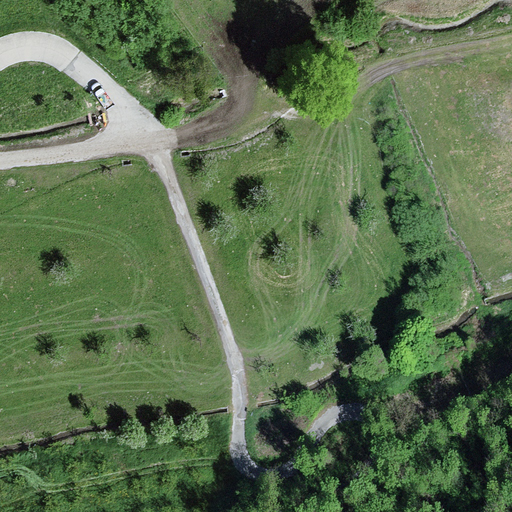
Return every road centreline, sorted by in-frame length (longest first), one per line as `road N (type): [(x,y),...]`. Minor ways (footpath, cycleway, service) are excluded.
road 1 (track): [(145,141),(218,314),(242,397),(237,511)]
road 2 (track): [(258,511),(361,450),(511,377)]
